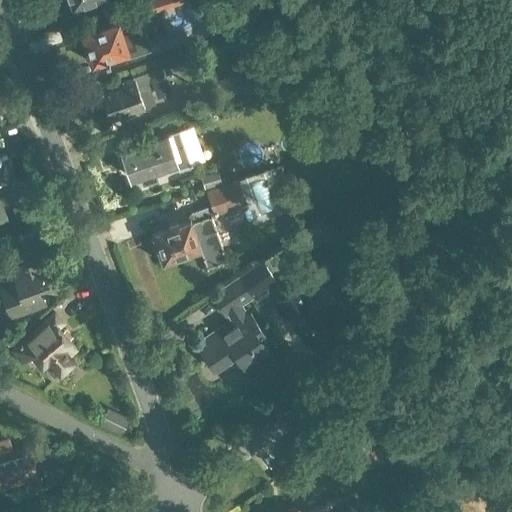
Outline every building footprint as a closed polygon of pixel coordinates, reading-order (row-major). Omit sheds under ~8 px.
[(70,0),(74,9),(99,0),(70,0)] [(151,0),(137,5),(140,16),(155,11),(151,0)] [(222,26),(210,30),(214,42),(233,37),(233,36),(260,28),(256,15),(222,26)] [(118,24),(91,33),(85,35),(84,34),(83,34),(89,50),(87,54),(89,60),(92,62),(93,64),(126,53),(128,59),(152,51),(144,29),(140,30),(136,18),(119,23),(119,22),(117,23),(118,24)] [(132,69),(135,78),(123,82),(124,86),(103,93),(112,119),(145,108),(145,107),(156,103),(150,86),(148,87),(144,78),(152,75),(148,65),(132,69)] [(254,70),(214,82),(221,103),(260,91),(254,70)] [(177,132),(168,135),(157,139),(144,143),(145,146),(124,154),(132,178),(141,175),(144,185),(158,180),(155,170),(163,168),(165,173),(188,165),(177,132)] [(0,222),(7,219),(0,200),(0,186),(17,181),(7,156),(1,159),(0,157),(0,156),(0,222)] [(219,172),(204,177),(207,188),(222,183),(219,172)] [(163,264),(201,250),(207,266),(223,261),(208,218),(247,204),(238,181),(230,184),(208,192),(213,206),(192,213),(190,217),(191,220),(180,224),(179,221),(170,224),(171,227),(152,233),(163,264)] [(40,245),(34,230),(19,237),(25,251),(40,245)] [(380,289),(391,304),(429,278),(417,260),(406,267),(408,270),(390,282),(380,289)] [(12,286),(3,290),(8,306),(10,305),(14,316),(46,305),(42,294),(55,289),(49,273),(45,262),(36,266),(34,261),(22,266),(20,262),(5,267),(12,286)] [(329,325),(332,323),(325,312),(334,305),(323,288),(309,298),(302,287),(286,297),(275,281),(276,280),(264,262),(241,278),(253,296),(265,288),(285,316),(289,314),(307,340),(318,332),(321,336),(331,328),(329,325)] [(234,320),(198,344),(215,370),(237,355),(251,377),(274,361),(260,340),(265,336),(248,311),(246,313),(240,305),(252,297),(240,279),(214,296),(226,314),(229,312),(234,320)] [(55,313),(16,348),(16,354),(21,359),(26,359),(33,354),(43,365),(49,360),(60,372),(64,369),(67,367),(70,364),(73,361),(69,356),(77,350),(69,341),(58,328),(64,323),(55,313)] [(339,438),(361,469),(381,455),(360,424),(339,438)] [(38,478),(36,473),(39,473),(41,472),(45,470),(47,467),(48,465),(49,461),(48,458),(47,456),(45,454),(43,452),(42,451),(40,450),(37,450),(34,451),(30,452),(29,448),(14,453),(9,438),(0,440),(0,488),(0,489),(0,487),(0,486),(19,481),(20,483),(38,478)] [(407,440),(394,444),(401,467),(415,463),(407,440)]
